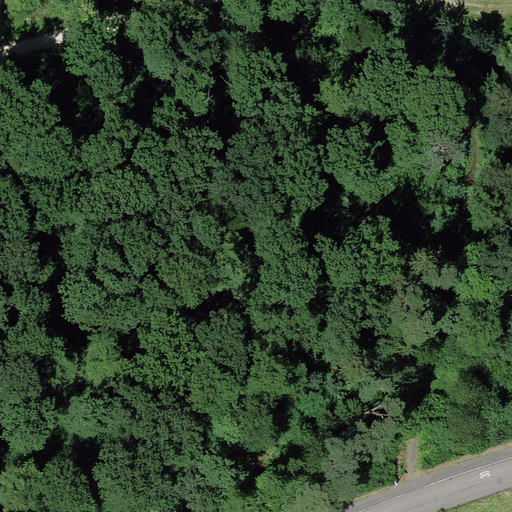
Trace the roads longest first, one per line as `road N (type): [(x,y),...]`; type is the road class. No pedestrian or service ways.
road 1 (track): [(198,0),(0,56)]
road 2 (residential): [(389,511),(511,471)]
